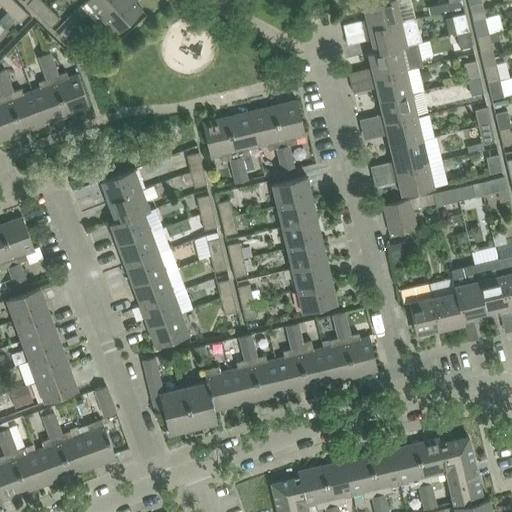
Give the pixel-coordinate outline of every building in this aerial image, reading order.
[(14,0),(0,0),(0,4),(8,12),(17,2),(14,0)] [(41,0),(32,0),(28,4),(39,15),(49,7),(41,0)] [(88,0),(87,1),(101,17),(120,0),(88,0)] [(134,0),(120,0),(101,17),(116,34),(143,10),(134,0)] [(401,21),(396,0),(382,0),(363,4),(366,19),(360,20),(362,30),(401,21)] [(17,2),(8,12),(20,23),(29,13),(17,2)] [(49,7),(39,15),(51,27),(60,18),(49,7)] [(465,14),(453,17),(457,32),(469,29),(465,14)] [(401,21),(362,30),(364,40),(371,38),(374,52),(421,41),(416,17),(401,21)] [(485,17),(473,20),(477,36),(479,35),(489,33),(485,17)] [(343,23),(345,41),(358,39),(355,21),(343,23)] [(59,34),(70,45),(79,37),(68,26),(59,34)] [(469,29),(457,32),(461,48),(473,46),(469,29)] [(479,35),(477,36),(480,52),(493,49),(491,42),(500,40),(498,31),(489,33),(479,35)] [(79,37),(70,45),(83,58),(91,49),(79,37)] [(371,67),(365,68),(367,78),(407,69),(424,65),(422,57),(433,55),(429,39),(421,41),(374,52),(368,53),(371,67)] [(50,51),(44,53),(67,116),(90,107),(78,73),(68,77),(66,71),(58,74),(50,51)] [(41,87),(32,90),(45,124),(67,116),(44,53),(39,55),(47,78),(38,81),(41,87)] [(476,60),(464,63),(468,79),(471,78),(480,76),(476,60)] [(496,63),(484,66),(488,82),(490,82),(500,79),(496,63)] [(5,68),(0,69),(0,73),(22,133),(45,124),(32,90),(24,93),(22,87),(13,90),(5,68)] [(376,86),(379,100),(412,92),(407,69),(367,78),(369,88),(376,86)] [(0,140),(22,133),(0,73),(0,88),(2,94),(0,94),(0,140)] [(471,78),(468,79),(471,95),(484,93),(480,76),(471,78)] [(490,82),(488,82),(492,99),(504,96),(504,95),(511,92),(511,78),(500,80),(500,79),(490,82)] [(376,115),(378,125),(418,115),(412,92),(379,100),(382,113),(376,115)] [(297,100),(273,106),(288,169),(294,168),(288,145),(297,143),(296,137),(305,135),(297,100)] [(273,106),(249,111),(258,146),(266,144),(267,150),(276,148),(282,171),(288,169),(273,106)] [(487,107),(475,110),(479,126),(482,125),(491,123),(487,107)] [(508,110),(495,113),(499,129),(501,128),(511,126),(508,110)] [(249,111),(226,117),(241,180),(241,181),(246,180),(248,179),(242,156),(250,155),(248,148),(258,146),(249,111)] [(387,133),(390,147),(423,139),(418,115),(378,125),(380,135),(387,133)] [(241,181),(226,117),(202,122),(210,157),(219,155),(220,162),(229,159),(234,182),(241,181)] [(482,125),(479,126),(482,142),(495,139),(491,123),(482,125)] [(501,128),(499,129),(503,145),(511,143),(511,128),(511,126),(501,128)] [(387,162),(389,172),(429,162),(423,139),(390,147),(394,160),(387,162)] [(199,152),(187,155),(191,171),(203,166),(199,152)] [(498,154),(486,157),(486,158),(488,163),(490,173),(503,170),(499,155),(498,154)] [(429,162),(389,172),(391,182),(398,180),(401,193),(434,186),(429,162)] [(203,166),(191,171),(195,187),(207,184),(203,166)] [(101,180),(109,201),(142,189),(134,168),(101,180)] [(272,183),(277,205),(312,197),(307,175),(272,183)] [(504,176),(480,182),(483,195),(500,191),(502,198),(509,196),(507,189),(504,176)] [(473,184),(457,187),(459,200),(476,196),(473,184)] [(457,187),(440,191),(443,204),(459,200),(457,187)] [(110,223),(111,223),(149,209),(142,189),(109,201),(116,221),(110,223)] [(209,195),(197,197),(201,213),(213,209),(209,195)] [(277,205),(282,226),(317,218),(312,197),(277,205)] [(384,204),(387,218),(414,212),(410,198),(384,204)] [(218,202),(221,218),(234,215),(230,199),(218,202)] [(116,221),(111,223),(118,244),(163,227),(155,207),(149,209),(116,221)] [(213,209),(201,213),(205,230),(216,227),(217,227),(213,209)] [(414,212),(387,218),(391,233),(417,227),(414,212)] [(234,215),(221,218),(225,234),(226,234),(237,232),(234,215)] [(23,216),(0,224),(0,225),(23,287),(29,284),(20,262),(29,259),(27,253),(35,250),(23,216)] [(282,226),(287,247),(322,239),(317,218),(282,226)] [(0,225),(0,267),(0,269),(8,266),(16,289),(17,289),(23,287),(0,225)] [(163,227),(118,244),(126,264),(158,252),(159,252),(170,247),(163,227)] [(219,236),(207,239),(211,256),(223,251),(219,236)] [(287,247),(292,268),(327,260),(322,239),(287,247)] [(240,242),(228,244),(232,260),(244,257),(240,242)] [(401,242),(389,245),(393,258),(404,255),(401,242)] [(223,251),(211,256),(214,271),(227,268),(223,251)] [(126,264),(133,284),(166,272),(159,252),(126,264)] [(511,255),(498,258),(509,306),(511,312),(511,311),(511,255)] [(244,257),(232,260),(235,277),(247,274),(244,257)] [(498,258),(475,264),(486,312),(499,309),(499,308),(501,314),(511,312),(509,306),(498,258)] [(292,268),(297,289),(332,281),(327,260),(292,268)] [(475,264),(451,269),(456,291),(464,323),(465,323),(474,321),(473,315),(486,312),(475,264)] [(133,284),(141,304),(174,292),(166,272),(133,284)] [(229,279),(217,282),(221,298),(233,293),(229,279)] [(332,281),(297,289),(302,311),(337,302),(332,281)] [(430,282),(400,289),(404,305),(409,303),(416,329),(417,334),(438,329),(441,328),(433,296),(430,282)] [(250,283),(238,286),(242,302),(254,299),(250,283)] [(7,299),(15,320),(48,307),(40,286),(7,299)] [(448,293),(433,296),(441,328),(464,323),(456,291),(448,293)] [(174,292),(141,304),(148,325),(181,313),(174,292)] [(233,293),(221,298),(225,314),(236,311),(237,311),(233,293)] [(254,299),(242,302),(245,319),(258,316),(254,299)] [(15,320),(22,340),(56,328),(48,307),(15,320)] [(344,311),(339,312),(354,377),(378,371),(369,336),(360,338),(359,332),(350,334),(344,311)] [(331,345),(322,347),(330,382),(354,377),(339,312),(333,314),(338,337),(329,339),(331,345)] [(181,313),(148,325),(156,345),(189,333),(181,313)] [(298,322),(292,323),(307,388),(330,382),(322,347),(313,349),(312,343),(303,345),(298,322)] [(284,356),(275,358),(284,393),(307,388),(292,323),(286,325),(291,347),(283,350),(284,356)] [(22,340),(30,360),(63,348),(56,328),(22,340)] [(251,333),(245,334),(260,399),(284,393),(275,358),(267,360),(265,354),(256,356),(251,333)] [(237,367),(229,369),(237,404),(260,399),(245,334),(239,336),(245,359),(236,361),(237,367)] [(204,345),(198,346),(201,358),(207,356),(204,345)] [(30,360),(19,364),(26,385),(37,381),(38,380),(71,368),(63,348),(30,360)] [(214,410),(207,380),(206,380),(163,390),(155,356),(143,359),(155,410),(163,408),(169,433),(216,421),(214,410)] [(218,365),(204,369),(206,380),(207,380),(214,410),(216,409),(237,404),(229,369),(220,371),(218,365)] [(71,368),(37,381),(45,401),(78,389),(71,368)] [(95,389),(101,404),(112,400),(107,385),(95,389)] [(112,400),(101,404),(105,416),(117,411),(112,400)] [(54,411),(48,413),(71,475),(94,467),(81,433),(73,436),(71,430),(62,434),(54,411)] [(45,447),(36,450),(49,483),(71,475),(48,413),(42,415),(50,438),(43,441),(45,447)] [(90,430),(81,433),(94,467),(117,458),(102,419),(87,424),(90,430)] [(9,427),(3,430),(26,492),(49,483),(36,450),(34,444),(26,447),(18,450),(9,427)] [(0,462),(0,463),(0,492),(1,494),(3,500),(26,492),(3,430),(0,430),(0,440),(5,455),(0,457),(0,462)] [(447,472),(455,506),(484,500),(469,436),(441,443),(440,437),(439,437),(447,472)] [(438,474),(447,472),(439,437),(416,443),(431,507),(437,505),(431,482),(440,480),(438,474)] [(425,508),(431,507),(416,443),(392,448),(401,483),(410,481),(411,487),(420,485),(425,508)] [(392,485),(401,483),(392,448),(369,454),(382,511),(388,511),(385,493),(393,491),(392,485)] [(375,511),(382,511),(369,454),(346,459),(354,494),(362,492),(364,499),(372,497),(375,511)] [(345,496),(354,494),(346,459),(322,465),(333,511),(339,511),(338,505),(346,503),(345,496)] [(327,511),(333,511),(322,465),(298,470),(300,476),(307,505),(316,503),(317,510),(326,507),(327,511)] [(308,511),(307,505),(300,476),(272,483),(278,511),(308,511)] [(455,506),(456,511),(492,511),(490,498),(484,500),(455,506)]
